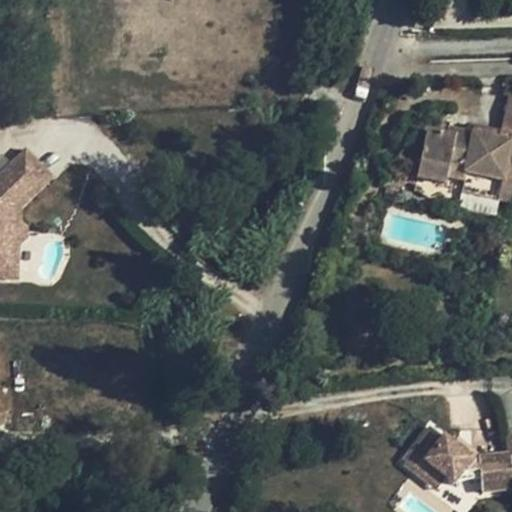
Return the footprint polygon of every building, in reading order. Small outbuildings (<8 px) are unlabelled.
[(312,62),(298,55),(293,70),(307,75),(312,62)] [(511,95),(508,95),(499,136),(511,139),(511,95)] [(446,136),(426,131),(415,179),(444,185),(448,170),(462,173),(504,182),(506,170),(511,170),(511,140),(511,144),(489,139),(469,135),(468,140),(446,136)] [(469,135),(448,131),(446,136),(468,140),(469,135)] [(511,139),(499,136),(491,135),(489,139),(511,144),(511,140),(511,139)] [(48,178),(24,153),(0,174),(0,274),(10,275),(11,246),(26,231),(14,217),(14,209),(48,178)] [(52,182),(48,178),(14,209),(14,217),(20,223),(20,211),(52,182)] [(399,190),(386,187),(383,199),(396,202),(399,190)] [(27,241),(26,231),(11,246),(10,275),(0,274),(0,282),(17,283),(18,249),(27,241)] [(452,446),(431,429),(412,453),(445,479),(452,485),(455,482),(481,479),(482,493),(511,489),(511,485),(509,457),(479,460),(467,451),(464,455),(452,446)] [(455,442),(452,446),(464,455),(467,451),(455,442)] [(445,479),(412,453),(404,464),(437,489),(445,479)]
